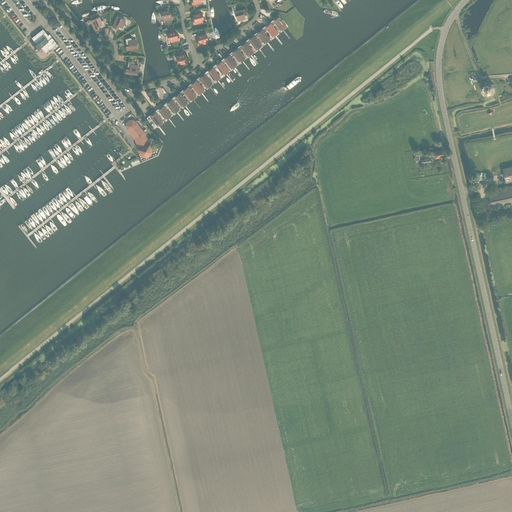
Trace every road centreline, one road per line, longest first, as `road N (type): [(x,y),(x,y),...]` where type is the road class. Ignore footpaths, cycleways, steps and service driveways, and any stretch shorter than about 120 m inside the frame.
road 1 (unclassified): [(0,379),(431,29),(445,30)]
road 2 (tertiary): [(511,417),(441,99),(445,30)]
